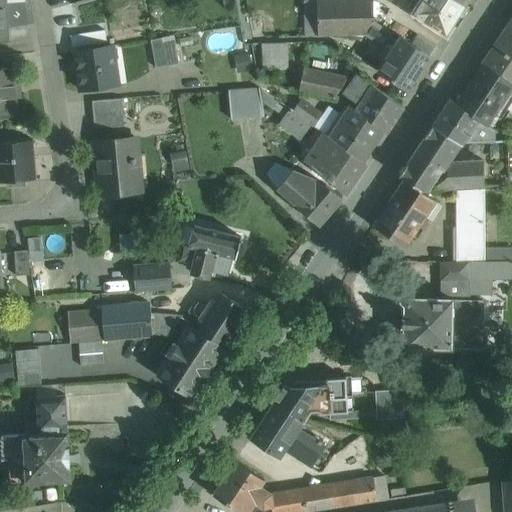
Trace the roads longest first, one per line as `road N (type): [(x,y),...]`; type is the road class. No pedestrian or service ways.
road 1 (tertiary): [(500,0),(326,252),(165,511)]
road 2 (residential): [(38,0),(68,177),(52,211),(0,216)]
